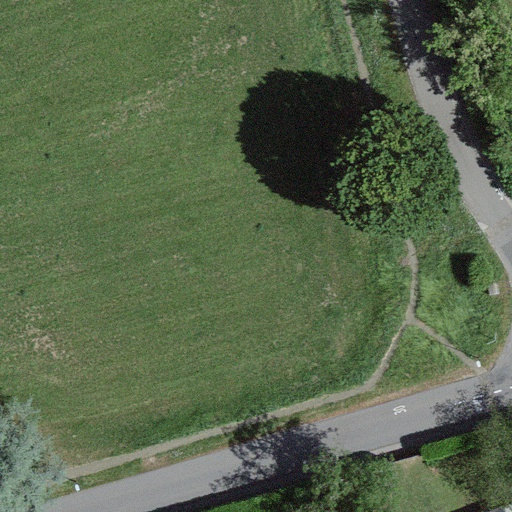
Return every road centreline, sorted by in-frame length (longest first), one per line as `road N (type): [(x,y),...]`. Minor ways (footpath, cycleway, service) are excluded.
road 1 (residential): [(74,511),(511,383)]
road 2 (residential): [(511,242),(435,93),(410,0)]
